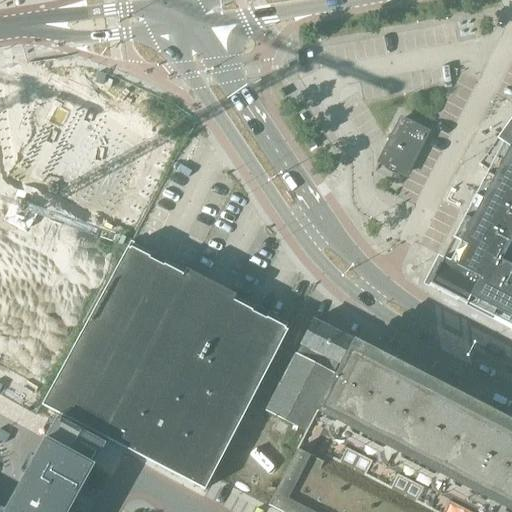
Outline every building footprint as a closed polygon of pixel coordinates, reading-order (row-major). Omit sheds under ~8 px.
[(511,119),(479,165),(488,171),(430,286),(511,328),(511,119)] [(401,120),(379,163),(405,176),(427,133),(401,120)] [(315,146),(311,140),(306,144),(309,149),(315,146)] [(132,242),(42,406),(61,416),(102,437),(187,278),(189,272),(190,272),(186,270),(182,277),(163,267),(149,260),(131,250),(134,243),(132,242)] [(187,278),(102,437),(127,450),(205,490),(211,478),(288,331),(285,330),(266,320),(252,313),(233,303),(236,296),(233,294),(229,300),(215,292),(201,285),(187,278)] [(313,321),(267,411),(304,430),(351,340),(313,321)] [(350,347),(268,507),(278,511),(511,511),(511,432),(351,350),(350,347)] [(66,511),(72,502),(73,500),(81,484),(82,484),(83,483),(82,483),(91,467),(92,466),(92,465),(103,446),(102,445),(102,444),(81,432),(81,434),(79,433),(79,431),(58,420),(58,421),(57,420),(46,440),(45,439),(45,441),(37,457),(36,457),(35,458),(36,459),(27,474),(26,474),(25,476),(26,476),(17,492),(16,493),(8,509),(7,509),(6,510),(7,511),(6,511),(66,511)]
